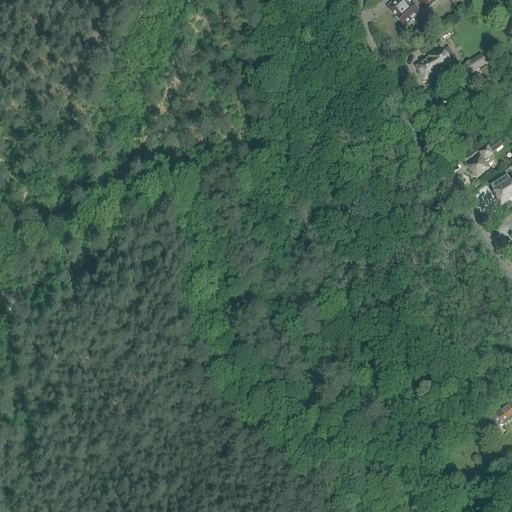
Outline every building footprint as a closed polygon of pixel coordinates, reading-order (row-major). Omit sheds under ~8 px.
[(410,0),(412,2),(411,3),(408,0),(396,0),(395,1),(397,4),(389,10),(408,31),(413,26),(411,23),(420,14),(420,13),(423,11),(416,2),(414,4),(410,0)] [(410,0),(414,4),(416,2),(423,11),(424,12),(438,0),(410,0)] [(449,47),(443,50),(450,62),(456,59),(449,47)] [(428,57),(429,60),(420,65),(423,71),(420,73),(424,81),(431,77),(439,72),(452,65),(450,62),(443,50),(443,49),(428,57)] [(457,74),(454,76),(456,79),(458,83),(475,71),(482,67),(487,63),(481,55),(476,59),(473,61),(472,60),(455,72),(457,74)] [(507,55),(501,59),(511,75),(511,74),(511,61),(511,62),(507,55)] [(415,64),(420,73),(423,71),(420,65),(429,60),(428,57),(415,64)] [(478,71),(483,79),(492,73),(486,65),(478,71)] [(471,76),(459,83),(462,88),(464,92),(465,93),(477,85),(476,84),(481,80),(476,72),(471,76)] [(472,113),(460,96),(451,102),(453,107),(442,114),(451,127),(472,113)] [(508,130),(499,137),(504,142),(511,136),(508,130)] [(497,139),(487,147),(487,146),(478,153),(481,157),(485,162),(493,155),(493,154),(502,147),(497,139)] [(490,169),(481,157),(471,164),(474,167),(469,171),(476,179),(490,169)] [(507,177),(491,188),(493,192),(496,197),(495,198),(497,202),(499,201),(501,206),(508,201),(509,202),(511,200),(511,180),(510,182),(507,177)] [(480,421),(483,426),(489,434),(500,425),(501,426),(503,425),(504,424),(511,418),(511,403),(497,415),(493,411),(480,421)]
